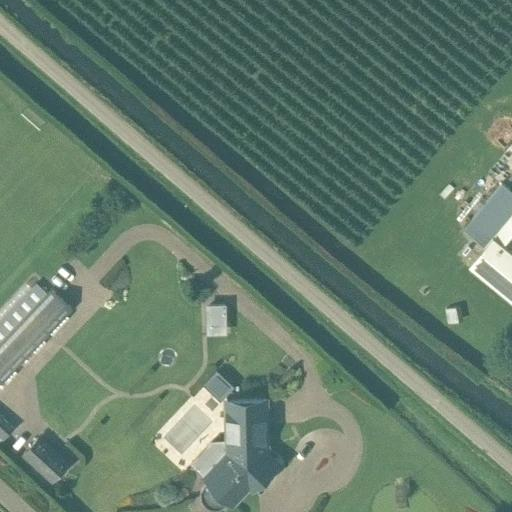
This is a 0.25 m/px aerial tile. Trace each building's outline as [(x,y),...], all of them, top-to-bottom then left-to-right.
[(511,189),(502,181),(463,229),(484,246),(469,265),(511,300),(511,189)] [(49,294),(36,282),(0,320),(0,386),(73,310),(52,291),(49,294)] [(206,336),(227,335),(226,303),(205,304),(206,336)] [(448,323),(463,320),(460,305),(445,308),(448,323)] [(267,399),(227,401),(228,427),(231,427),(232,439),(228,443),(232,446),(222,456),(227,461),(209,480),(210,481),(208,483),(204,488),(203,491),(203,495),(204,499),(206,503),(210,506),(214,507),(218,507),(222,504),(226,501),(228,499),(233,504),(250,486),(254,490),(258,486),(263,485),(268,482),(272,479),(274,476),(276,468),(278,465),(267,454),(267,399)] [(0,436),(3,439),(13,427),(0,415),(0,436)] [(39,434),(21,454),(52,483),(70,463),(39,434)]
